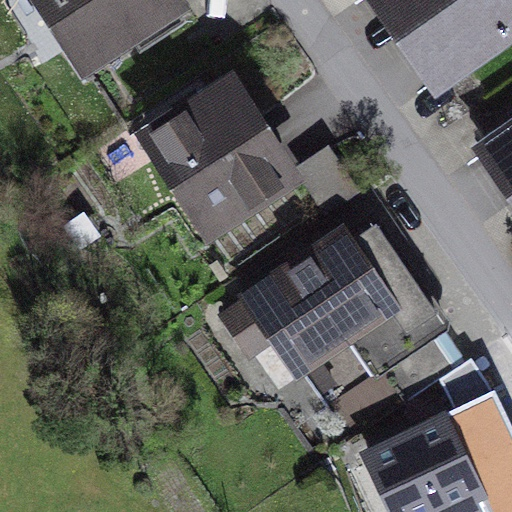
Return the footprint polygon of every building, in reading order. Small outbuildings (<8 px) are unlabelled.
[(41,0),(86,69),(173,12),(164,0),(41,0)] [(511,0),(407,0),(458,72),(511,34),(511,0)] [(146,128),(212,228),(252,202),(247,194),(283,170),(230,90),(205,106),(197,94),(146,128)] [(277,337),(298,369),(354,331),(381,372),(448,327),(375,218),(293,274),(283,259),(244,286),(254,300),(229,317),(253,353),(277,337)] [(453,417),(495,511),(511,511),(511,441),(493,399),(453,417)] [(365,456),(391,511),(484,511),(488,510),(445,418),(365,456)]
